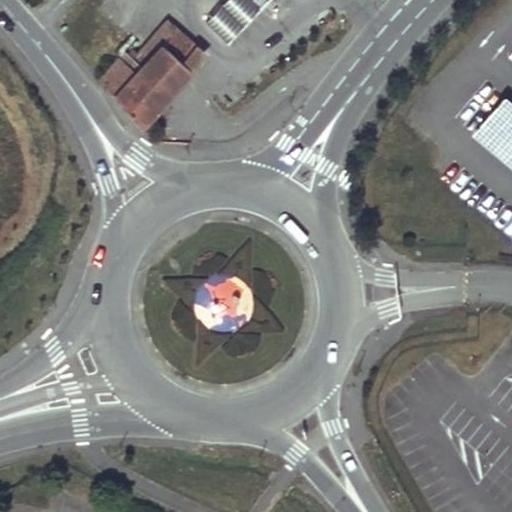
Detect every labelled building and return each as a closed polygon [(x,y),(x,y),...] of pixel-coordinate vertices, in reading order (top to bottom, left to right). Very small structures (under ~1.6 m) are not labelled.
[(256,5),(250,0),(221,0),(220,2),(242,21),(256,5)] [(242,21),(220,2),(205,19),(227,38),(242,21)] [(161,24),(170,33),(174,29),(164,20),(161,24)] [(139,125),(203,54),(174,29),(170,33),(161,24),(132,56),(123,49),(99,79),(139,125)] [(511,103),(500,93),(471,127),(511,160),(511,103)]
